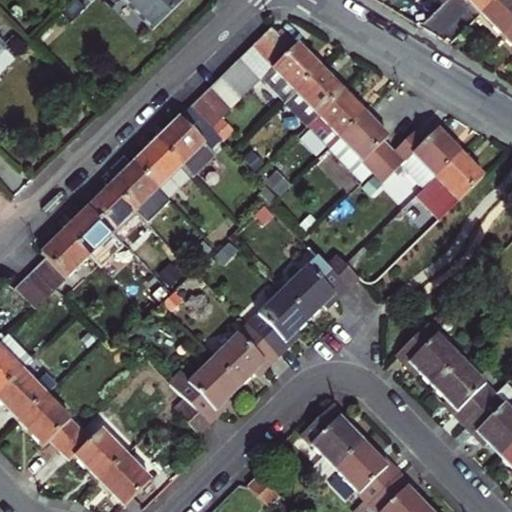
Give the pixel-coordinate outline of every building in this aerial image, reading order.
[(121,0),(152,31),(182,0),(103,0),(111,7),(118,0),(121,0)] [(466,0),(482,16),(498,0),(466,0)] [(511,0),(498,0),(482,16),(504,39),(511,31),(511,0)] [(263,39),(252,49),(273,70),(283,61),(263,39)] [(242,60),(263,80),(273,70),(252,49),(242,60)] [(254,89),(250,93),(273,117),(311,79),(289,55),(283,61),(273,70),(263,80),(254,89)] [(242,60),(233,69),(254,89),(263,80),(242,60)] [(233,69),(223,78),(243,99),(250,93),(254,89),(233,69)] [(223,78),(212,89),(232,110),(243,99),(223,78)] [(333,102),(311,79),(273,117),(295,140),(333,102)] [(212,89),(203,98),(223,119),(232,110),(212,89)] [(193,108),(213,128),(223,119),(203,98),(193,108)] [(354,123),(333,102),(295,140),(316,161),(354,123)] [(181,119),(201,140),(213,128),(193,108),(181,119)] [(201,140),(181,119),(170,130),(171,130),(191,150),(201,140)] [(354,123),(316,161),(349,196),(384,162),(374,151),(378,147),(354,123)] [(213,152),(201,140),(191,150),(171,130),(170,130),(148,152),(182,188),(184,189),(207,166),(203,161),(213,152)] [(450,162),(427,138),(393,171),(390,174),(414,198),(450,162)] [(148,152),(125,174),(156,205),(160,209),(182,188),(148,152)] [(393,171),(384,162),(349,196),(364,212),(377,199),(370,193),(390,174),(393,171)] [(472,186),(450,162),(414,198),(400,211),(423,235),(472,186)] [(103,196),(133,228),(156,205),(125,174),(103,196)] [(111,249),(133,228),(103,196),(81,217),(111,249)] [(261,216),(268,208),(258,198),(250,205),(261,216)] [(279,224),(268,212),(259,222),(270,233),(279,224)] [(111,249),(81,217),(56,242),(82,270),(86,265),(95,274),(117,255),(111,249)] [(56,242),(34,264),(38,268),(56,290),(58,292),(82,270),(56,242)] [(235,256),(227,247),(218,256),(226,265),(235,256)] [(47,300),(56,290),(38,268),(27,278),(47,300)] [(313,284),(301,273),(266,306),(294,334),(312,316),(315,320),(331,303),(319,291),(313,284)] [(313,284),(319,291),(329,280),(323,274),(313,284)] [(47,300),(27,278),(13,292),(37,317),(50,304),(47,300)] [(342,293),(329,280),(319,291),(331,303),(342,293)] [(27,327),(37,317),(13,292),(2,302),(6,305),(27,327)] [(294,334),(266,306),(233,339),(264,371),(280,355),(276,351),(294,334)] [(264,371),(233,339),(198,373),(225,401),(243,384),(247,388),(264,371)] [(12,341),(1,351),(0,351),(0,399),(25,375),(35,366),(12,341)] [(456,375),(423,341),(392,371),(407,386),(410,384),(428,403),(456,375)] [(225,401),(198,373),(162,407),(174,419),(194,439),(211,422),(208,418),(225,401)] [(39,389),(25,375),(0,399),(0,409),(19,429),(49,400),(59,390),(49,380),(39,389)] [(456,375),(428,403),(446,421),(443,424),(461,442),(492,412),(456,375)] [(53,445),(62,455),(83,435),(49,400),(19,429),(43,454),(53,445)] [(499,476),(511,462),(511,432),(492,412),(461,442),(479,461),(482,458),(499,476)] [(326,435),(328,432),(310,413),(308,413),(279,440),(315,478),(343,452),(326,435)] [(184,448),(194,439),(174,419),(165,428),(184,448)] [(129,462),(103,434),(92,445),(83,435),(62,455),(71,465),(76,460),(101,487),(129,462)] [(359,470),(343,452),(315,478),(347,511),(350,511),(379,485),(362,467),(359,470)] [(124,511),(125,511),(153,487),(129,462),(101,487),(124,511)] [(511,489),(511,462),(499,476),(511,489)] [(394,500),(379,485),(350,511),(400,511),(391,502),(394,500)] [(259,511),(262,510),(242,489),(239,492),(257,511),(259,511)] [(233,498),(246,511),(257,511),(239,492),(233,498)]
